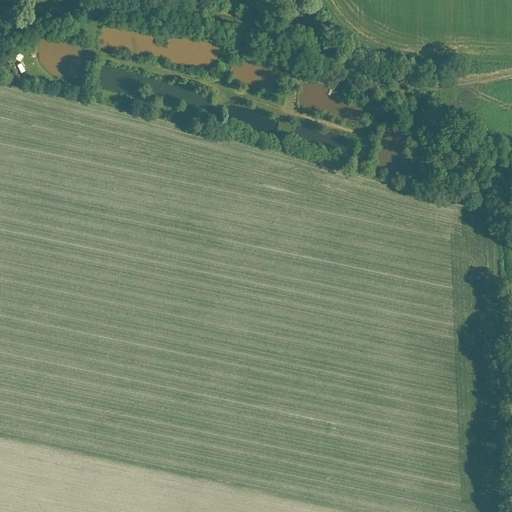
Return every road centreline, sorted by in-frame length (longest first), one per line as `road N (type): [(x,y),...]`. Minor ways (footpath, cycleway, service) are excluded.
road 1 (track): [(511,66),(333,47),(216,12),(144,5),(66,11),(0,28)]
road 2 (track): [(511,208),(343,64),(303,0)]
